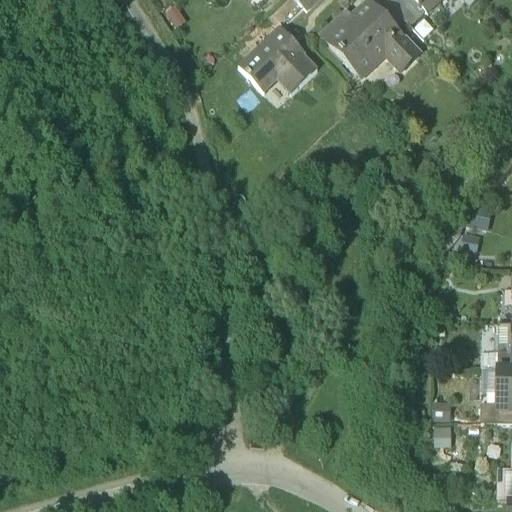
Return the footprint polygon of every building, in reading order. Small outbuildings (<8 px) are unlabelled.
[(322,0),(290,0),(306,16),(322,0)] [(383,4),(379,0),(377,0),(369,8),(392,32),(401,23),(383,4)] [(419,11),(408,0),(387,0),(383,4),(401,23),(404,26),(419,11)] [(477,0),(408,0),(419,11),(427,19),(446,0),(456,0),(468,13),(480,2),(477,0)] [(369,8),(368,8),(344,31),(338,26),(321,43),(359,83),(384,59),(401,77),(418,60),(392,32),(369,8)] [(304,60),(279,33),(238,73),(256,92),(274,75),(295,96),(316,76),(303,62),(304,60)] [(511,358),(497,359),(497,374),(511,374),(511,358)] [(511,374),(497,374),(496,409),(496,417),(511,416),(511,374)] [(447,450),(448,407),(430,406),(429,450),(447,450)] [(511,416),(496,417),(496,409),(480,409),(480,430),(511,430),(511,416)]
